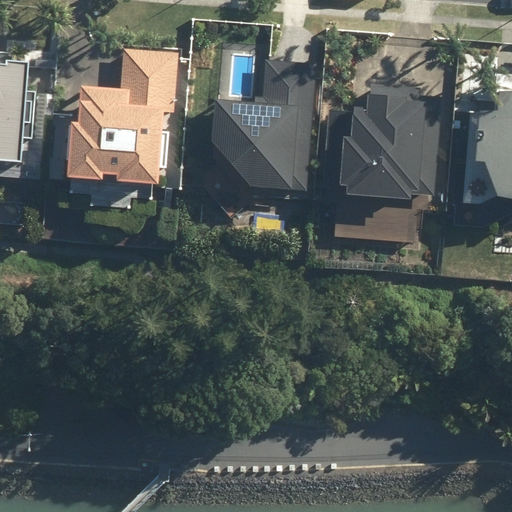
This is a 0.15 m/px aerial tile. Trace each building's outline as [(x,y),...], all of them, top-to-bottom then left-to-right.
[(183,51),(129,48),(127,83),(88,81),(85,117),(76,116),(72,174),(164,181),(170,100),(180,101),(183,51)] [(0,171),(24,174),(34,52),(0,49),(0,171)] [(308,195),(317,67),(267,64),(264,104),(208,101),(205,143),(238,190),(308,195)] [(430,202),(437,103),(415,101),(415,94),(367,91),(366,117),(326,115),(320,193),(340,194),(339,204),(404,209),(405,200),(430,202)] [(511,111),(497,110),(495,131),(479,130),(475,182),(483,182),(495,221),(511,226),(511,111)]
